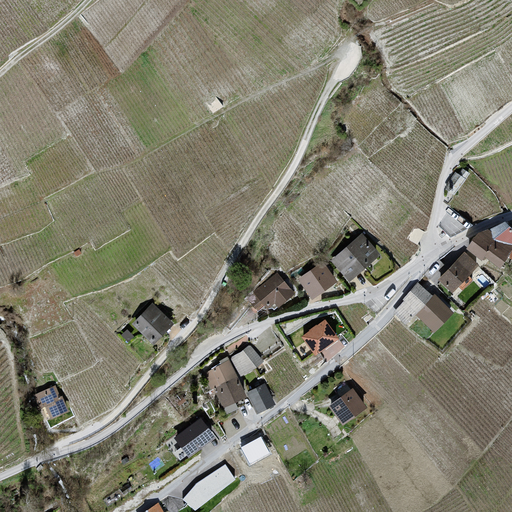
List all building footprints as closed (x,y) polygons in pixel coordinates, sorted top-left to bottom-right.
[(459,199),(472,181),(462,175),(451,192),(459,199)] [(473,225),(448,206),(440,226),(451,237),(473,225)] [(511,247),(487,231),(473,253),(499,270),(511,249),(511,247)] [(385,259),(366,237),(336,264),(355,286),(385,259)] [(483,271),(465,257),(443,285),(461,299),(483,271)] [(340,286),(326,266),(304,282),(318,301),(340,286)] [(298,296),(280,277),(259,297),(277,316),(298,296)] [(459,316),(423,286),(405,306),(441,337),(459,316)] [(186,329),(160,306),(140,328),(167,351),(186,329)] [(314,354),(340,339),(326,317),(301,333),(314,354)] [(265,366),(253,348),(230,362),(242,380),(265,366)] [(242,380),(230,362),(209,376),(219,393),(242,380)] [(252,399),(242,380),(219,393),(229,411),(252,399)] [(68,411),(56,384),(36,393),(48,420),(68,411)] [(278,406),(268,387),(251,395),(252,399),(260,414),(278,406)] [(371,411),(356,393),(334,410),(348,429),(371,411)] [(202,415),(173,434),(188,456),(216,437),(202,415)] [(274,455),(264,438),(244,449),(254,466),(274,455)] [(181,490),(191,507),(237,479),(227,463),(181,490)]
